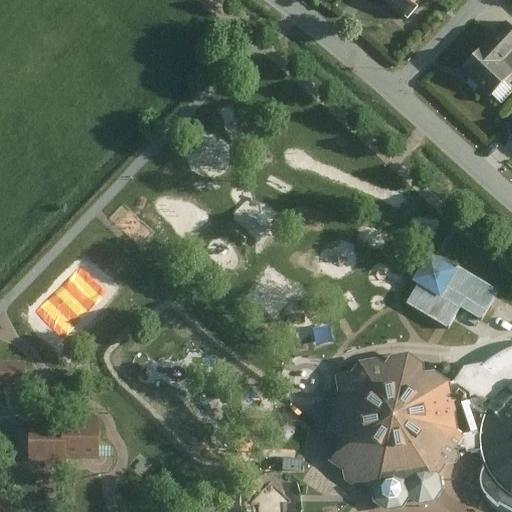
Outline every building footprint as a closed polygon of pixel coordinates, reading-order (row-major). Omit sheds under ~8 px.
[(422,0),(374,0),(402,24),(422,0)] [(511,72),(511,37),(503,29),(461,72),(487,98),(511,72)] [(418,286),(440,298),(457,269),(430,253),(413,282),(418,286)] [(457,269),(440,298),(418,286),(407,305),(447,329),(459,309),(480,322),(498,292),(457,269)] [(408,495),(419,503),(432,500),(440,489),(438,479),(438,476),(445,464),(455,463),(456,460),(458,458),(456,449),(467,447),(465,438),(455,434),(451,413),(455,407),(447,401),(444,385),(433,377),(420,379),(419,367),(407,359),(394,361),(387,372),(376,364),(362,367),(354,378),(341,380),(343,394),(336,405),(338,418),(330,429),(341,437),(343,449),(336,460),(347,468),(349,477),(354,481),(363,479),(374,487),(376,501),(387,508),(394,507),(400,506),(408,495)] [(26,362),(0,362),(0,386),(27,385),(26,362)] [(511,511),(511,363),(504,368),(493,375),(482,367),(466,370),(457,382),(473,394),(474,405),(486,413),(480,436),(482,449),(485,449),(488,449),(490,458),(483,467),(484,468),(480,483),(487,497),(486,498),(498,508),(500,506),(511,511)] [(444,385),(447,401),(455,407),(451,413),(455,434),(465,438),(480,436),(486,413),(474,405),(473,394),(457,382),(451,383),(444,385)] [(63,423),(29,423),(29,463),(65,463),(65,460),(97,460),(97,452),(97,420),(63,420),(63,423)] [(480,436),(465,438),(467,447),(467,452),(475,451),(482,449),(480,436)] [(481,511),(490,511),(493,508),(488,503),(482,493),(478,483),(479,469),(470,470),(468,484),(472,501),(481,511)]
